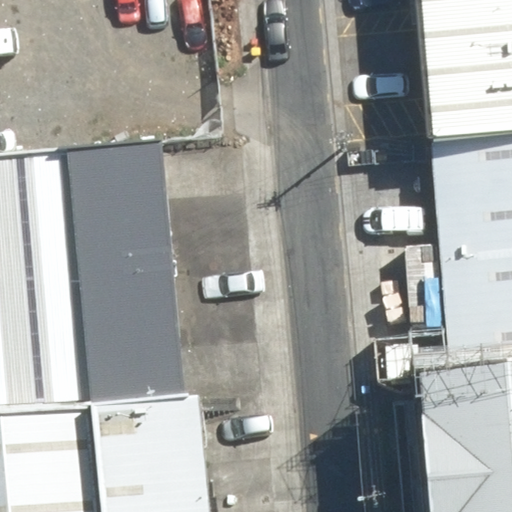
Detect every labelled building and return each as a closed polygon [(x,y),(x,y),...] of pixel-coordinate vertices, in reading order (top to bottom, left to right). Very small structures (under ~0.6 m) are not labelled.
[(511,0),(417,0),(431,144),(511,137),(511,0)] [(511,137),(431,144),(448,378),(511,372),(511,137)] [(163,144),(0,159),(0,413),(85,405),(188,396),(163,144)] [(511,511),(511,372),(448,378),(382,382),(393,511),(511,511)] [(85,405),(95,511),(198,511),(188,396),(85,405)] [(95,511),(85,405),(0,413),(0,511),(95,511)]
